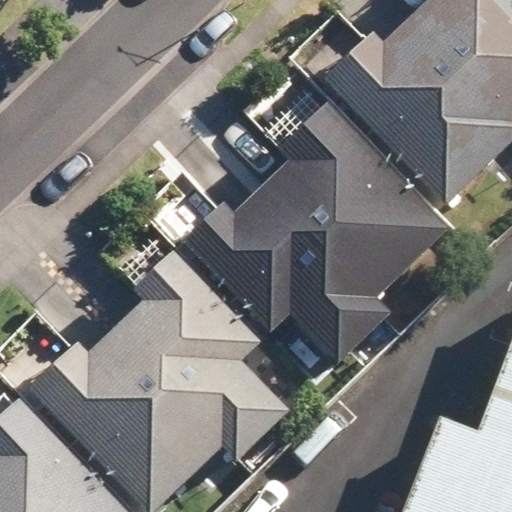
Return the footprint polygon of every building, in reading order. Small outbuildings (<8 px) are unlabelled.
[(511,15),(510,13),(511,11),(511,0),(421,0),(429,6),(383,53),(370,40),(310,102),(443,231),(511,158),(511,15)] [(442,250),(318,121),(270,168),(276,175),(233,217),(225,209),(179,254),(269,347),(281,334),(332,387),(387,334),(372,318),(442,250)] [(70,357),(21,405),(122,511),(159,511),(211,462),(227,479),(279,429),(232,380),(250,364),(162,272),(126,306),(141,321),(86,374),(70,357)] [(511,511),(511,339),(474,437),(437,422),(402,511),(511,511)] [(102,511),(10,416),(0,425),(0,511),(102,511)]
